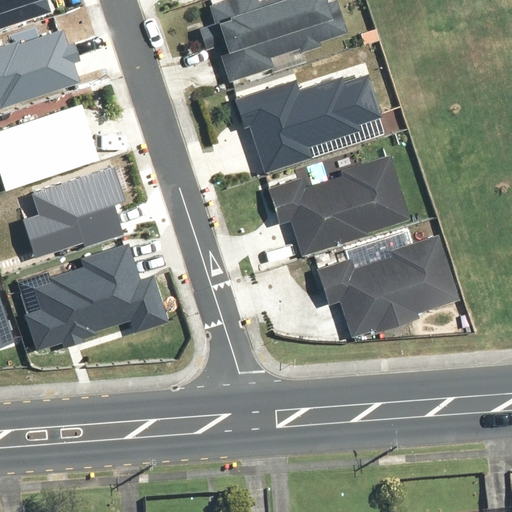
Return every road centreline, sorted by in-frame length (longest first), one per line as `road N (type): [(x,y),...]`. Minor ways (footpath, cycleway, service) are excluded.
road 1 (residential): [(119,0),(240,373),(244,422)]
road 2 (secondary): [(244,422),(511,400)]
road 3 (secondary): [(0,439),(244,422)]
